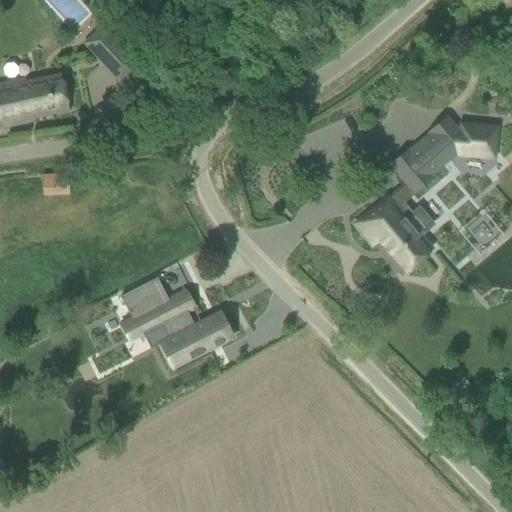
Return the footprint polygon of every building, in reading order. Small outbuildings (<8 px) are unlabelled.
[(137,64),(102,27),(84,44),(118,81),(137,64)] [(67,110),(63,91),(60,75),(25,83),(24,79),(0,84),(0,128),(34,121),(33,118),(67,110)] [(407,151),(390,165),(406,184),(414,193),(430,179),(427,176),(455,153),(491,157),(494,130),(461,127),(460,133),(457,132),(445,119),(429,133),(431,135),(408,154),(407,151)] [(67,193),(67,176),(41,177),(42,194),(67,193)] [(387,199),(356,225),(373,245),(375,244),(401,275),(430,250),(419,236),(406,221),(408,219),(408,218),(393,201),(390,203),(387,199)] [(151,281),(119,297),(130,319),(120,324),(129,342),(142,336),(166,323),(173,338),(160,345),(172,368),(231,337),(219,314),(194,326),(187,312),(193,309),(184,291),(167,300),(162,303),(151,281)] [(142,394),(133,413),(147,419),(156,400),(142,394)] [(0,460),(16,461),(22,439),(6,436),(4,442),(0,441),(0,460)]
